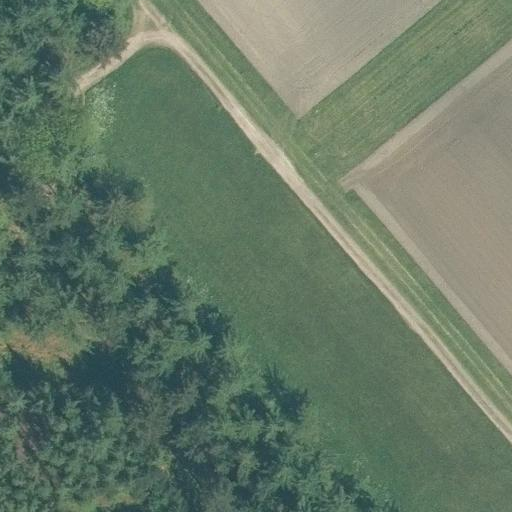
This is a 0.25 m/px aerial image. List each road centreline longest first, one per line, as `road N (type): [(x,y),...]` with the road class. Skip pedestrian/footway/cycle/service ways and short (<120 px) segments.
road 1 (track): [(511,443),(156,23)]
road 2 (track): [(0,143),(156,23)]
